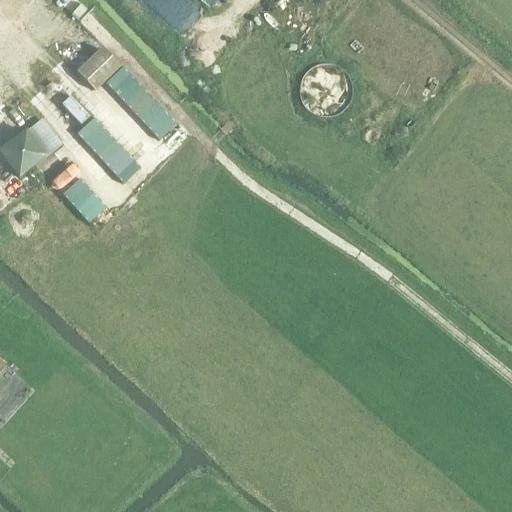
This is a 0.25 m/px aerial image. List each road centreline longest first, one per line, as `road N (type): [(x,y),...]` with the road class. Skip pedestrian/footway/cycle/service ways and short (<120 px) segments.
road 1 (track): [(511,376),(254,189),(73,6),(0,1)]
road 2 (track): [(412,0),(511,83)]
